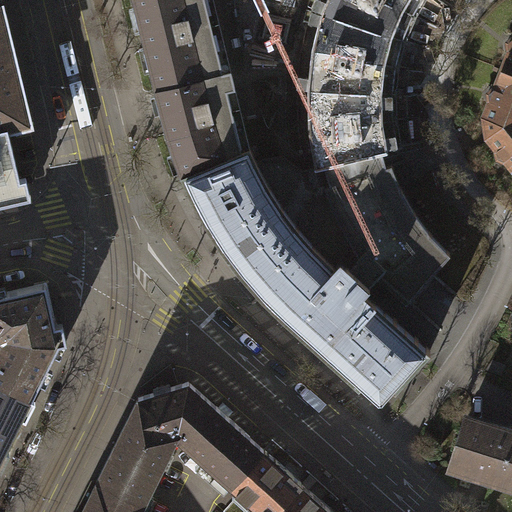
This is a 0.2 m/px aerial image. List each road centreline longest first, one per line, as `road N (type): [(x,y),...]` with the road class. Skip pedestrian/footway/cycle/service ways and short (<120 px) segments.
road 1 (primary): [(368,470),(121,254)]
road 2 (residential): [(121,254),(107,358),(38,511)]
road 3 (residential): [(481,0),(446,61),(442,126),(455,163),(485,205),(511,221)]
road 4 (residential): [(511,270),(462,356),(368,470)]
road 5 (primary): [(62,0),(117,223)]
